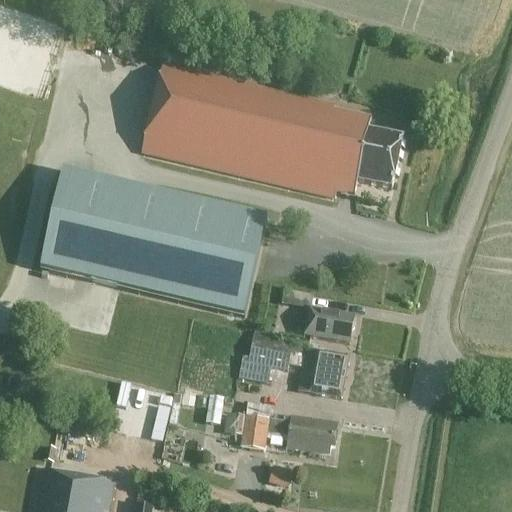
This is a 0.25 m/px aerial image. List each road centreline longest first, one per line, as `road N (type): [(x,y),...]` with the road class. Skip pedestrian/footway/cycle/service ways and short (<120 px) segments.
road 1 (unclassified): [(428,381),(456,246),(511,98)]
road 2 (unclassified): [(401,511),(428,381)]
